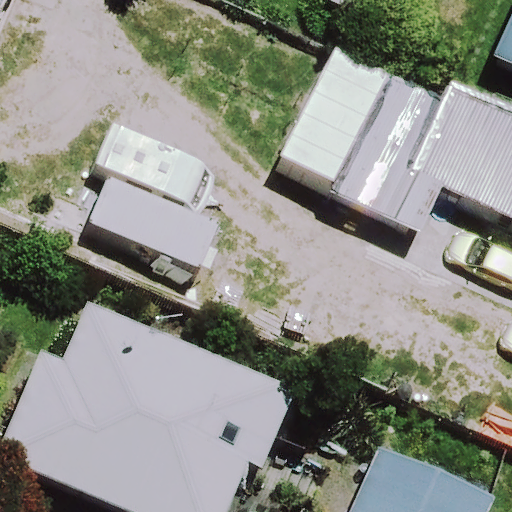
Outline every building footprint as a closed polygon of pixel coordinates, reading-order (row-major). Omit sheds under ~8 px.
[(406,0),(335,0),(326,18),(383,47),(406,0)] [(511,28),(483,96),(511,108),(511,28)] [(336,122),(182,52),(89,256),(416,404),(453,323),(280,245),(336,122)] [(511,130),(455,102),(412,189),(511,238),(511,130)] [(237,511),(279,414),(62,321),(0,466),(0,479),(76,511),(237,511)] [(487,511),(375,464),(354,511),(487,511)]
